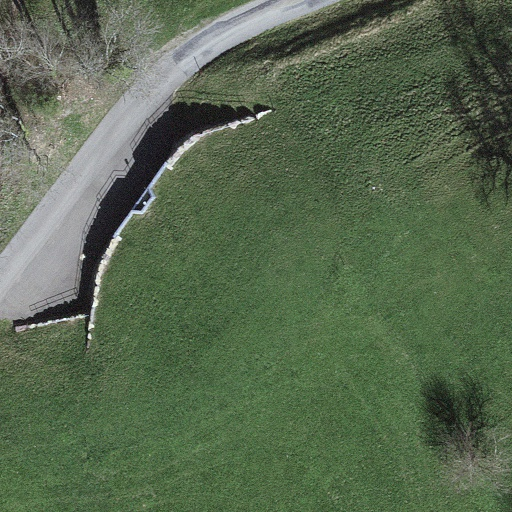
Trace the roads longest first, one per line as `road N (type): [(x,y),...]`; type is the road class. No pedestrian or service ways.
road 1 (track): [(332,0),(148,96),(0,283)]
road 2 (track): [(35,239),(33,0)]
